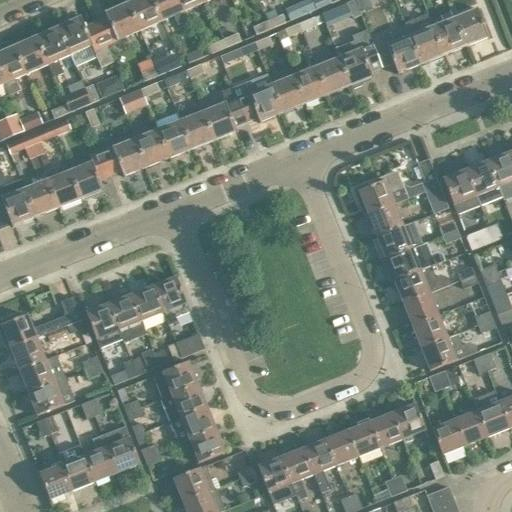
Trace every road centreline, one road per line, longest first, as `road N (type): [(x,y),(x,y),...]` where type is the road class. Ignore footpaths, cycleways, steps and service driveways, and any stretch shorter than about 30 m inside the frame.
road 1 (residential): [(305,154),(379,339),(380,369),(306,405),(265,411),(246,388),(174,206)]
road 2 (residential): [(305,154),(511,70)]
road 3 (residential): [(0,274),(174,206)]
road 4 (residential): [(174,206),(305,154)]
